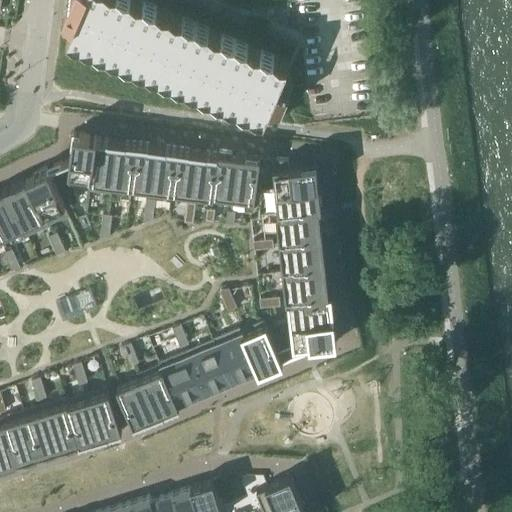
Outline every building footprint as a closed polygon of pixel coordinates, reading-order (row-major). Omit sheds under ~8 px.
[(69,0),(63,17),(71,21),(72,22),(66,36),(132,63),(197,91),(263,119),(270,103),(277,86),(287,62),(221,34),(156,6),(140,0),(69,0)] [(90,177),(95,136),(96,136),(97,133),(94,133),(94,134),(90,133),(76,131),(73,130),(72,133),(69,155),(61,159),(53,163),(54,164),(58,162),(57,172),(67,174),(68,174),(89,176),(90,177)] [(111,186),(117,138),(115,138),(115,139),(111,138),(96,136),(95,136),(90,177),(89,176),(87,188),(107,191),(110,191),(111,186)] [(118,139),(118,138),(117,138),(111,186),(131,189),(137,141),(122,139),(122,140),(118,139)] [(151,143),(152,143),(137,141),(131,189),(151,191),(157,144),(156,143),(156,144),(151,143)] [(172,194),(173,189),(172,189),(177,146),(163,144),(163,145),(159,144),(157,144),(151,191),(172,194)] [(192,149),(192,148),(177,146),(172,189),(173,189),(192,192),(197,149),(196,149),(192,149)] [(199,150),(199,149),(197,149),(192,192),(191,194),(212,197),(212,194),(213,195),(213,192),(212,192),(218,151),(217,151),(203,149),(203,150),(199,150)] [(213,192),(233,195),(238,152),(237,152),(233,152),(233,151),(217,149),(217,151),(218,151),(212,192),(213,192)] [(254,196),(260,154),(244,152),(244,153),(239,153),(240,152),(238,152),(233,195),(252,197),(254,198),(254,196)] [(288,158),(287,158),(271,156),(260,154),(257,171),(273,169),(275,186),(275,188),(318,183),(318,181),(317,182),(316,174),(317,174),(316,167),(316,160),(288,163),(288,158)] [(27,175),(48,223),(49,222),(68,214),(69,214),(48,167),(47,165),(35,171),(32,172),(28,174),(26,175),(26,176),(27,175)] [(50,224),(49,222),(48,223),(27,175),(26,176),(24,177),(14,181),(10,183),(6,185),(5,185),(25,229),(24,230),(26,234),(48,224),(50,224)] [(278,211),(319,207),(319,208),(321,208),(319,192),(318,192),(318,184),(318,183),(275,188),(277,210),(278,211)] [(0,232),(2,237),(1,237),(2,240),(24,230),(25,229),(5,185),(4,186),(2,187),(0,187),(0,232)] [(146,196),(144,206),(154,208),(155,198),(146,196)] [(186,200),(185,210),(194,212),(195,201),(186,200)] [(144,206),(142,221),(152,217),(154,208),(144,206)] [(207,207),(205,219),(213,220),(215,208),(207,207)] [(319,210),(319,208),(319,207),(278,211),(277,210),(275,211),(279,241),(322,236),(322,234),(320,223),(319,214),(319,210)] [(227,209),(225,221),(233,222),(235,211),(227,209)] [(185,210),(184,221),(193,222),(194,212),(185,210)] [(85,212),(78,216),(83,227),(90,223),(85,212)] [(102,212),(101,223),(110,224),(112,214),(102,212)] [(101,223),(99,237),(109,234),(110,224),(101,223)] [(48,234),(52,244),(61,240),(57,231),(48,234)] [(279,241),(282,270),(325,265),(325,262),(324,251),(323,245),(323,243),(322,239),(322,236),(279,241)] [(272,237),(262,238),(263,247),(273,246),(272,237)] [(262,238),(252,239),(253,248),(263,247),(262,238)] [(57,253),(65,249),(61,240),(52,244),(57,253)] [(217,246),(211,248),(214,256),(220,254),(217,246)] [(7,260),(16,257),(12,247),(3,251),(7,260)] [(12,270),(20,266),(16,257),(7,260),(12,270)] [(287,298),(328,294),(328,293),(328,291),(327,280),(327,279),(326,276),(326,271),(325,267),(325,265),(282,270),(285,300),(288,300),(287,298)] [(98,306),(91,287),(80,291),(74,294),(66,297),(55,301),(62,320),(98,306)] [(220,289),(219,290),(220,290),(224,300),(232,296),(228,287),(221,288),(220,288),(220,289)] [(330,296),(331,296),(331,295),(330,293),(328,293),(328,294),(287,298),(288,300),(290,322),(333,317),(332,317),(332,310),(332,307),(331,307),(331,303),(332,302),(331,300),(330,300),(330,296)] [(279,295),(269,296),(270,305),(280,304),(279,295)] [(232,296),(224,300),(228,309),(236,306),(232,296)] [(269,296),(258,297),(259,306),(270,305),(269,296)] [(263,317),(240,327),(258,369),(257,370),(258,372),(261,371),(261,370),(265,368),(265,369),(268,368),(268,367),(272,365),(272,366),(275,365),(275,364),(279,363),(282,362),(282,361),(277,350),(267,326),(265,322),(264,319),(263,317)] [(285,346),(277,350),(282,361),(286,360),(289,359),(294,356),(296,356),(313,349),(312,343),(313,343),(317,342),(319,342),(319,343),(319,342),(321,342),(321,341),(326,341),(326,342),(329,341),(328,341),(332,340),(332,341),(336,341),(335,337),(334,333),(335,333),(335,330),(334,330),(333,327),(334,326),(334,324),(333,324),(333,320),(333,319),(333,317),(290,322),(292,343),(285,346)] [(180,323),(172,327),(176,336),(184,333),(180,323)] [(212,335),(213,336),(231,380),(232,380),(236,378),(257,370),(258,369),(240,327),(239,324),(212,335)] [(184,333),(176,336),(180,346),(188,342),(184,333)] [(212,337),(186,348),(204,392),(206,391),(209,389),(230,381),(231,380),(213,336),(212,337)] [(130,342),(122,345),(126,355),(134,351),(130,342)] [(159,361),(160,361),(177,403),(178,403),(180,402),(192,397),(199,394),(203,392),(204,392),(186,348),(158,359),(159,361)] [(134,351),(126,355),(130,364),(138,360),(134,351)] [(81,360),(72,363),(75,373),(84,370),(81,360)] [(136,371),(138,375),(139,374),(156,415),(156,414),(157,414),(157,413),(161,412),(162,412),(162,413),(163,412),(162,412),(163,412),(163,411),(166,410),(167,410),(168,410),(168,409),(172,408),(173,408),(173,407),(177,405),(177,406),(178,406),(178,405),(179,405),(178,405),(179,405),(178,403),(177,403),(160,361),(159,361),(136,371)] [(84,370),(75,373),(78,383),(87,380),(84,370)] [(156,415),(139,374),(138,375),(118,384),(116,384),(126,408),(133,424),(134,424),(135,424),(134,424),(135,424),(135,423),(138,422),(139,422),(140,422),(140,421),(143,420),(144,419),(144,420),(145,420),(145,419),(149,417),(149,418),(149,417),(149,418),(150,417),(151,416),(154,414),(155,415),(156,415)] [(40,376),(31,378),(34,388),(43,385),(40,376)] [(118,419),(107,384),(85,390),(100,437),(101,436),(101,435),(105,434),(105,435),(106,435),(107,435),(107,434),(112,432),(113,432),(113,433),(114,432),(114,431),(119,430),(120,430),(120,431),(121,430),(121,429),(118,419)] [(43,385),(34,388),(37,398),(46,395),(43,385)] [(100,437),(85,390),(65,397),(79,441),(78,441),(78,443),(79,443),(80,443),(80,442),(85,440),(86,441),(87,441),(87,440),(92,438),(93,439),(94,439),(94,438),(95,438),(94,437),(98,436),(99,436),(99,437),(99,436),(100,437)] [(76,442),(78,441),(79,441),(65,397),(66,396),(65,394),(44,401),(58,447),(60,447),(64,445),(66,445),(76,442)] [(56,448),(58,447),(44,401),(27,406),(23,408),(38,454),(40,453),(50,450),(52,449),(56,448)] [(3,416),(17,460),(18,460),(20,459),(30,456),(32,455),(36,454),(38,454),(23,408),(1,414),(2,416),(3,416)] [(0,467),(12,463),(16,462),(18,461),(18,460),(17,460),(3,416),(2,416),(0,416),(0,467)] [(256,488),(265,509),(298,495),(289,474),(256,488)] [(212,479),(190,486),(198,511),(222,511),(212,480),(212,479)] [(198,511),(190,486),(170,492),(176,511),(198,511)] [(176,511),(170,492),(150,498),(154,511),(176,511)] [(142,496),(127,501),(130,511),(154,511),(150,498),(149,494),(142,496)] [(265,509),(258,511),(304,511),(298,495),(265,509)] [(130,511),(127,501),(107,507),(108,511),(130,511)]
